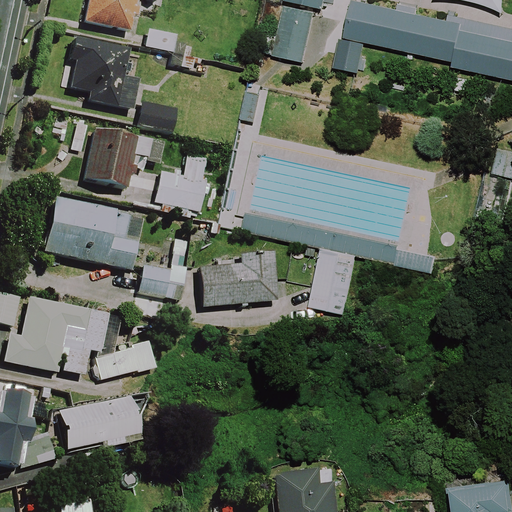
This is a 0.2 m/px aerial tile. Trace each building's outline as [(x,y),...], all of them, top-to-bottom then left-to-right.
[(86,0),(81,25),(126,36),(134,0),(86,0)] [(310,0),(271,0),(259,54),(296,62),(310,0)] [(511,38),(344,0),(332,51),(511,92),(511,38)] [(504,0),(452,0),(502,11),(504,0)] [(174,38),(146,33),(143,51),(170,56),(174,38)] [(124,53),(74,42),(69,66),(75,67),(70,91),(87,95),(85,105),(128,114),(134,85),(118,81),(124,53)] [(261,96),(247,93),(241,120),(255,123),(261,96)] [(173,114),(140,107),(135,129),(168,137),(173,114)] [(162,146),(90,135),(83,184),(125,191),(129,163),(158,168),(162,146)] [(511,153),(496,151),(492,175),(511,178),(511,153)] [(410,190),(261,157),(244,233),(323,250),(310,308),(344,315),(356,257),(434,274),(438,259),(397,250),(410,190)] [(203,183),(159,175),(153,209),(198,217),(203,183)] [(126,218),(51,202),(39,255),(128,274),(134,247),(120,245),(126,218)] [(275,305),(272,259),(238,261),(238,269),(198,272),(200,310),(275,305)] [(170,301),(174,275),(141,269),(137,295),(170,301)] [(13,299),(0,296),(0,327),(8,329),(13,299)] [(104,316),(25,303),(19,341),(7,339),(2,366),(81,379),(85,353),(98,356),(104,316)] [(152,372),(147,348),(91,359),(95,383),(152,372)] [(0,394),(0,470),(10,472),(14,445),(24,446),(30,399),(0,394)] [(135,445),(126,400),(56,414),(63,454),(97,447),(98,453),(135,445)] [(314,489),(312,474),(272,478),(276,511),(332,511),(330,487),(314,489)] [(511,511),(511,506),(510,483),(451,489),(453,511),(511,511)] [(38,506),(38,511),(87,511),(86,500),(38,506)]
